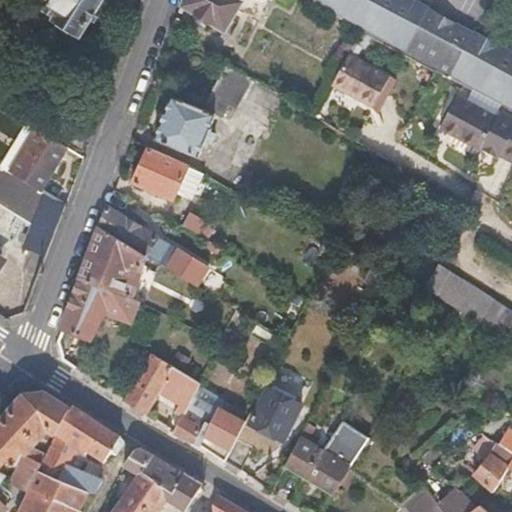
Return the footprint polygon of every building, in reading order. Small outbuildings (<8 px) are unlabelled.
[(80,36),(101,0),(27,0),(25,4),(42,15),(43,12),(55,18),(55,21),(59,22),(56,28),(73,39),(76,34),(80,36)] [(297,0),(187,0),(184,9),(225,32),(244,0),(265,0),(290,13),(297,0)] [(511,55),(404,0),(304,0),(367,34),(511,111),(511,55)] [(21,47),(31,29),(19,23),(9,40),(21,47)] [(378,110),(393,84),(352,59),(336,87),(378,110)] [(237,109),(252,83),(226,68),(211,95),(223,102),(237,109)] [(192,155),(210,115),(215,118),(223,102),(211,95),(204,109),(199,106),(172,98),(155,141),(192,155)] [(511,156),(511,119),(507,117),(505,122),(464,100),(448,132),(489,154),(490,152),(508,162),(511,156)] [(84,160),(96,126),(70,114),(57,144),(71,153),(84,160)] [(44,195),(71,153),(57,144),(39,135),(13,177),(44,195)] [(175,194),(186,166),(148,150),(135,186),(172,201),(175,194)] [(192,202),(202,174),(186,166),(175,194),(192,202)] [(13,177),(3,170),(0,174),(0,206),(35,228),(27,249),(47,257),(65,208),(44,195),(13,177)] [(127,222),(108,209),(101,229),(148,259),(151,254),(152,253),(160,242),(142,231),(146,225),(131,216),(127,222)] [(200,238),(209,223),(192,213),(184,227),(200,238)] [(130,301),(148,259),(101,229),(82,282),(130,301)] [(196,286),(206,270),(160,242),(151,254),(148,259),(196,286)] [(427,290),(435,294),(511,338),(511,306),(449,270),(440,265),(427,290)] [(130,301),(82,282),(64,330),(88,340),(100,310),(134,324),(142,306),(130,301)] [(158,402),(175,372),(153,359),(128,399),(145,410),(148,418),(158,402)] [(200,447),(210,426),(186,413),(201,387),(175,372),(158,402),(184,417),(175,434),(200,447)] [(289,437),(304,409),(270,391),(255,418),(289,437)] [(14,479),(27,454),(50,430),(61,436),(73,412),(46,393),(26,395),(0,424),(0,471),(6,475),(14,479)] [(210,426),(200,447),(224,463),(237,440),(251,415),(224,399),(210,426)] [(118,456),(125,445),(123,437),(106,427),(76,407),(73,412),(61,436),(51,456),(46,466),(66,477),(75,464),(84,448),(90,452),(92,449),(108,462),(114,455),(118,456)] [(511,436),(498,428),(489,443),(511,458),(511,457),(511,436)] [(491,491),(511,458),(489,443),(484,439),(478,451),(485,455),(472,478),(491,491)] [(239,474),(253,448),(237,440),(224,463),(239,474)] [(345,470),(299,443),(284,469),(330,496),(345,470)] [(185,473),(142,449),(133,451),(124,465),(137,473),(139,472),(172,492),(185,473)] [(46,466),(51,456),(45,453),(41,463),(46,466)] [(31,493),(46,466),(41,463),(27,454),(14,479),(12,483),(31,493)] [(105,483),(75,464),(66,477),(96,494),(100,492),(105,483)] [(85,511),(96,494),(66,477),(46,466),(31,493),(21,511),(85,511)] [(158,511),(166,502),(172,492),(139,472),(137,473),(128,488),(118,504),(112,511),(158,511)] [(182,511),(184,511),(202,487),(204,484),(195,479),(185,473),(172,492),(166,502),(182,511)] [(118,504),(128,488),(119,482),(122,477),(118,475),(105,496),(118,504)] [(244,511),(217,496),(209,508),(211,511),(244,511)]
